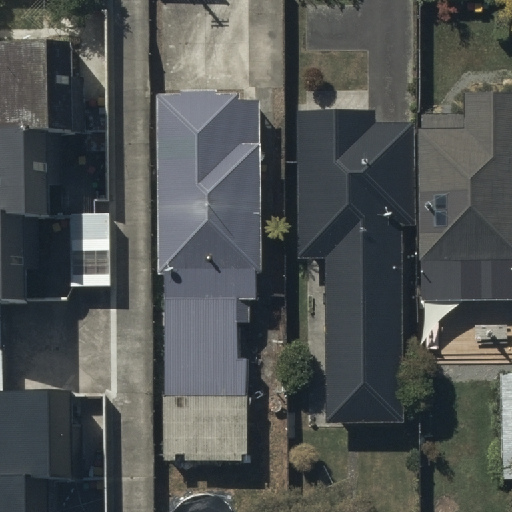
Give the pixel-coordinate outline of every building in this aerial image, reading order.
[(68,153),(68,51),(0,50),(0,511),(58,511),(58,490),(79,490),(79,393),(5,393),(5,313),(22,313),(22,233),(49,233),(49,153),(68,153)] [(163,283),(163,381),(161,467),(245,466),(245,402),(247,402),(247,367),(236,367),(236,329),(247,330),(247,308),(257,308),(258,109),(237,109),(237,106),(217,106),(217,99),(180,99),(180,106),(156,104),(155,283),(163,283)] [(511,303),(511,107),(461,107),(462,118),(421,118),(421,142),(418,142),(420,305),(425,305),(425,319),(455,318),(455,305),(511,303)] [(373,118),(299,121),(299,267),(323,267),(323,432),(404,432),(403,234),(414,234),(414,132),(373,132),(373,118)] [(511,379),(499,380),(501,479),(511,479),(511,487),(511,379)]
